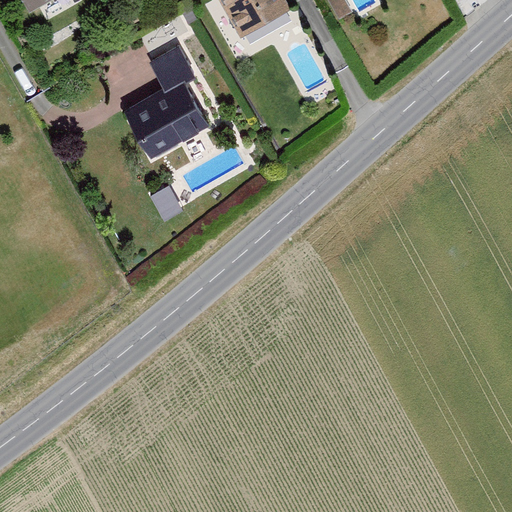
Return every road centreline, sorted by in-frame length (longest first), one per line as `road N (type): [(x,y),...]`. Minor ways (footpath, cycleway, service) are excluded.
road 1 (secondary): [(0,449),(211,282),(511,16)]
road 2 (unknown): [(391,124),(308,0)]
